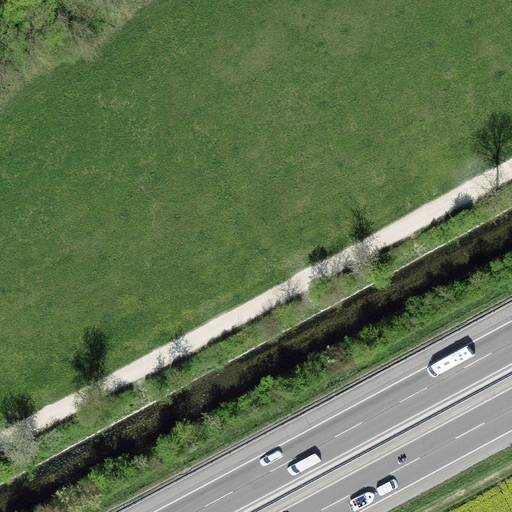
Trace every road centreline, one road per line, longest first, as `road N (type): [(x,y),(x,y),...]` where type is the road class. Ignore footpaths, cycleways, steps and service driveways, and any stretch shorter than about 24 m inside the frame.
road 1 (track): [(511,165),(0,440)]
road 2 (motorway): [(511,341),(193,511)]
road 3 (motorway): [(316,511),(511,407)]
